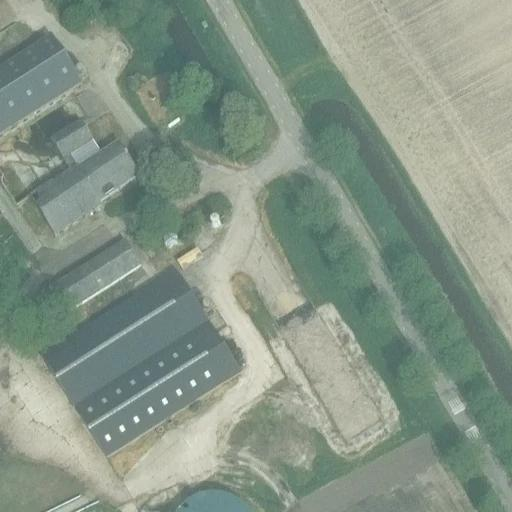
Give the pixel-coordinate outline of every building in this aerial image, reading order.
[(52,37),(36,48),(0,69),(0,138),(67,97),(83,86),(52,37)] [(37,194),(31,197),(53,234),(59,230),(103,204),(101,201),(122,188),(139,177),(120,147),(103,157),(102,157),(94,144),(95,144),(84,126),(57,143),(53,145),(70,173),(37,194)] [(12,160),(0,167),(0,182),(15,207),(34,195),(12,160)] [(126,243),(55,287),(70,312),(142,267),(126,243)] [(41,358),(52,376),(106,460),(241,374),(176,272),(41,358)] [(299,348),(286,353),(298,384),(312,379),(299,348)] [(353,421),(366,415),(356,395),(343,401),(353,421)] [(368,416),(355,422),(363,441),(377,435),(368,416)] [(245,511),(243,509),(237,505),(230,501),(223,499),(215,499),(208,499),(201,501),(194,505),(188,509),(184,511),(245,511)]
